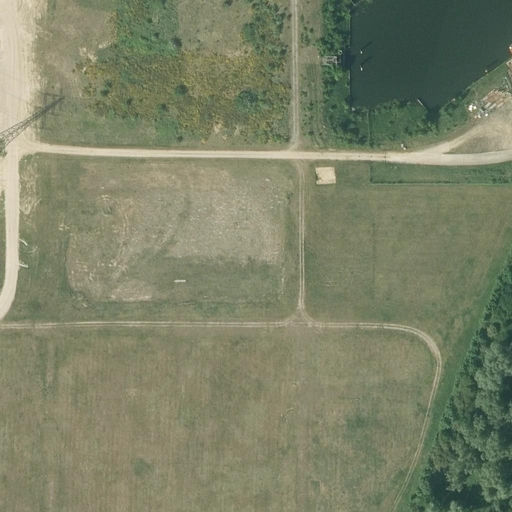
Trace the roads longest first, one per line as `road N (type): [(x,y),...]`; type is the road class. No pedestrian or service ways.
road 1 (track): [(511,154),(421,162),(8,146)]
road 2 (unclassified): [(0,320),(7,305),(5,0)]
